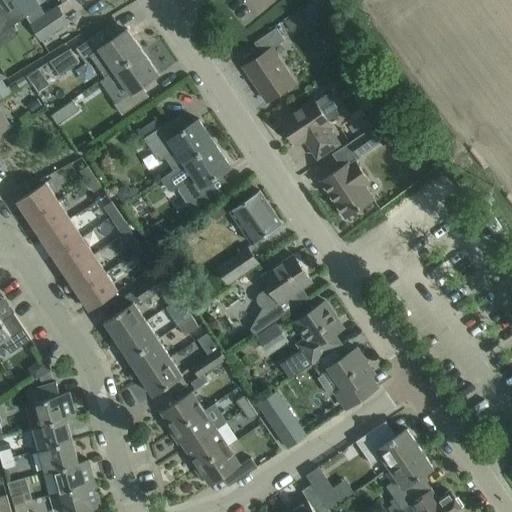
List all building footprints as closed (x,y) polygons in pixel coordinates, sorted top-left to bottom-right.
[(15,0),(0,0),(0,33),(12,25),(27,16),(15,0)] [(58,5),(30,24),(41,40),(69,21),(58,5)] [(299,11),(286,21),(294,32),(307,23),(299,11)] [(100,47),(116,70),(143,51),(127,27),(110,39),(103,29),(76,47),(84,58),(100,47)] [(262,53),(244,65),(267,100),(284,89),(296,81),(273,47),(284,39),(276,27),(274,28),(270,30),(254,41),(262,53)] [(51,60),(56,67),(61,73),(80,61),(71,48),(51,60)] [(143,51),(116,70),(131,92),(115,103),(122,114),(149,96),(142,86),(159,74),(143,51)] [(28,74),(33,82),(39,91),(50,83),(39,67),(28,74)] [(72,101),(78,109),(84,105),(104,92),(97,83),(78,95),(79,97),(72,101)] [(313,99),(281,121),(296,144),(307,137),(311,144),(309,145),(317,157),(334,146),(337,144),(326,128),(330,125),(328,121),(339,114),(335,108),(337,107),(331,97),(329,99),(326,94),(315,102),(313,99)] [(42,104),(38,98),(29,103),(33,110),(42,104)] [(0,111),(0,131),(10,126),(0,111)] [(162,177),(162,178),(215,142),(198,118),(177,133),(169,120),(143,136),(159,160),(165,156),(174,169),(162,177)] [(351,141),(360,155),(381,140),(372,126),(351,141)] [(174,189),(177,188),(192,209),(218,192),(210,180),(231,166),(215,142),(162,178),(169,188),(174,189)] [(349,161),(320,180),(345,216),(373,198),(365,186),(371,182),(355,158),(350,162),(349,162),(349,161)] [(80,171),(87,181),(95,176),(88,166),(80,171)] [(95,176),(87,181),(95,192),(102,187),(95,176)] [(17,200),(29,218),(58,199),(46,181),(17,200)] [(259,190),(243,201),(230,209),(252,243),(282,223),(259,190)] [(29,218),(41,236),(70,217),(58,199),(29,218)] [(105,206),(111,216),(118,211),(112,202),(105,206)] [(118,226),(123,234),(130,229),(125,222),(118,211),(111,216),(118,226)] [(41,236),(53,254),(82,235),(70,217),(41,236)] [(163,236),(153,222),(142,229),(152,244),(163,236)] [(129,243),(135,252),(143,247),(136,238),(130,229),(123,234),(129,243)] [(53,254),(65,272),(94,253),(82,235),(53,254)] [(135,252),(143,263),(150,258),(143,247),(135,252)] [(259,263),(247,247),(218,267),(229,283),(259,263)] [(65,272),(78,291),(106,272),(94,253),(65,272)] [(252,327),(256,332),(277,319),(302,301),(295,292),(311,280),(293,254),(262,276),(269,287),(261,292),(260,294),(259,295),(258,296),(258,299),(259,300),(260,302),(261,303),(264,306),(252,327)] [(142,300),(160,288),(171,304),(180,297),(162,270),(134,288),(142,300)] [(106,272),(78,291),(90,309),(118,290),(106,272)] [(301,349),(280,363),(290,377),(336,346),(329,336),(343,327),(325,300),(294,321),(305,337),(297,342),(301,349)] [(104,320),(117,339),(146,319),(134,301),(104,320)] [(172,314),(179,324),(192,315),(185,305),(172,314)] [(0,316),(0,342),(3,340),(11,352),(31,338),(14,312),(2,320),(0,316)] [(179,324),(185,334),(199,325),(192,315),(179,324)] [(117,339),(129,357),(158,338),(146,319),(117,339)] [(129,357),(141,376),(170,356),(158,338),(129,357)] [(336,392),(346,407),(373,389),(366,378),(374,373),(357,347),(328,366),(342,387),(336,392)] [(192,366),(199,377),(203,374),(227,358),(220,348),(192,366)] [(170,356),(141,376),(154,394),(183,375),(170,356)] [(203,374),(199,377),(191,382),(196,389),(208,381),(203,374)] [(34,401),(40,424),(66,417),(76,414),(69,391),(60,393),(56,382),(26,390),(30,402),(34,401)] [(163,420),(171,431),(205,408),(193,390),(161,411),(165,418),(163,420)] [(241,396),(236,400),(243,410),(251,404),(245,394),(241,396)] [(251,404),(243,410),(249,419),(255,416),(258,413),(251,404)] [(315,416),(321,425),(340,412),(337,406),(327,413),(325,409),(315,416)] [(181,441),(186,448),(218,427),(205,408),(171,431),(178,443),(181,441)] [(31,426),(37,449),(73,439),(66,417),(40,424),(31,426)] [(390,467),(420,447),(407,428),(392,437),(383,423),(387,421),(386,420),(356,440),(372,464),(383,456),(390,467)] [(187,456),(195,468),(230,444),(218,427),(186,448),(189,454),(187,456)] [(44,473),(54,470),(54,469),(79,462),(79,461),(73,439),(37,449),(44,473)] [(230,444),(195,468),(202,479),(205,478),(210,484),(226,473),(232,483),(257,466),(250,455),(241,461),(230,444)] [(0,450),(0,452),(2,459),(14,456),(11,447),(0,450)] [(411,501),(428,490),(432,487),(431,487),(427,489),(422,481),(420,482),(417,477),(433,466),(420,447),(390,467),(396,477),(386,483),(402,507),(411,501)] [(2,459),(4,468),(16,464),(14,456),(2,459)] [(54,470),(60,491),(95,481),(88,458),(79,461),(79,462),(54,469),(54,470)] [(319,464),(307,472),(316,485),(329,477),(319,464)] [(60,491),(65,511),(74,511),(101,505),(95,481),(60,491)] [(416,511),(463,511),(449,489),(434,499),(428,490),(411,501),(417,511),(416,511)] [(12,495),(15,504),(26,501),(23,492),(12,495)] [(0,511),(11,511),(7,494),(0,495),(0,511)] [(307,498),(288,511),(287,511),(331,511),(323,500),(313,507),(307,498)] [(15,504),(17,511),(28,511),(26,501),(15,504)]
